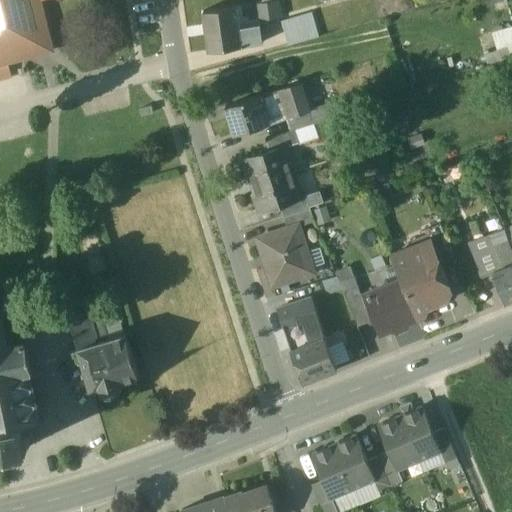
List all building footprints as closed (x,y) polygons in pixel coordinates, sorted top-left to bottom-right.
[(0,0),(0,62),(24,56),(21,44),(49,37),(39,0),(0,0)] [(249,0),(237,0),(238,6),(238,7),(242,6),(243,19),(249,18),(249,21),(260,19),(258,3),(250,4),(249,0)] [(259,3),(258,3),(260,19),(260,20),(261,20),(284,17),(281,0),(266,2),(259,3)] [(238,6),(205,11),(210,51),(244,46),(238,7),(238,6)] [(249,21),(249,18),(243,19),(242,6),(238,7),(244,46),(256,44),(254,29),(262,27),(261,20),(260,20),(260,19),(249,21)] [(309,39),(302,16),(284,21),(290,44),(309,39)] [(262,27),(254,29),(256,44),(265,43),(262,27)] [(299,83),(279,90),(288,117),(309,111),(299,83)] [(259,96),(268,123),(288,117),(279,90),(259,96)] [(259,96),(227,106),(236,135),(268,124),(268,123),(259,96)] [(142,116),(153,113),(152,106),(140,109),(142,116)] [(309,111),(288,117),(292,131),(296,129),(313,124),(309,111)] [(292,131),(270,138),(274,148),(283,146),(284,147),(300,142),(296,129),(292,131)] [(274,148),(243,158),(249,177),(252,176),(255,184),(292,173),(284,147),(283,146),(274,148)] [(292,173),(255,184),(258,194),(254,195),(260,212),(281,205),(300,199),(300,198),(292,173)] [(300,199),(281,205),(285,217),(311,209),(306,196),(300,198),(300,199)] [(311,209),(285,217),(289,229),(299,226),(299,227),(316,222),(311,209)] [(423,229),(428,241),(430,240),(438,260),(452,254),(439,223),(423,229)] [(289,229),(259,239),(274,285),(314,272),(299,227),(299,226),(289,229)] [(504,230),(492,234),(495,242),(507,238),(504,230)] [(495,242),(492,234),(468,243),(482,278),(494,274),(493,273),(504,268),(495,242)] [(511,265),(511,248),(507,238),(495,242),(504,268),(511,265)] [(438,260),(430,240),(428,241),(414,246),(410,255),(402,258),(399,251),(391,255),(401,280),(416,317),(424,314),(426,308),(446,300),(450,290),(438,260)] [(511,265),(504,268),(493,273),(494,274),(506,304),(511,301),(511,265)] [(354,276),(340,282),(344,293),(358,288),(354,276)] [(401,280),(365,294),(376,319),(378,325),(386,329),(392,327),(398,330),(405,328),(407,321),(416,317),(401,280)] [(358,288),(344,293),(358,327),(372,321),(358,288)] [(84,293),(65,299),(71,321),(91,315),(84,293)] [(337,369),(311,297),(278,309),(304,381),(337,369)] [(13,324),(6,326),(4,317),(7,315),(5,313),(3,315),(0,313),(0,436),(3,451),(9,450),(9,451),(23,449),(23,447),(29,446),(27,439),(29,438),(32,434),(31,429),(25,427),(24,423),(39,420),(43,423),(45,421),(40,418),(37,403),(40,402),(39,400),(36,401),(33,386),(36,385),(36,384),(33,384),(30,371),(33,370),(35,372),(36,370),(33,368),(28,342),(30,339),(38,337),(34,318),(13,322),(13,324)] [(91,315),(71,321),(79,348),(108,339),(101,318),(92,321),(91,315)] [(108,339),(79,348),(92,391),(102,388),(104,394),(123,388),(122,382),(140,377),(127,333),(108,339)] [(422,407),(400,416),(419,460),(440,451),(441,451),(433,433),(422,407)] [(400,416),(378,425),(389,451),(397,470),(398,469),(419,460),(400,416)] [(444,428),(433,433),(441,451),(440,451),(445,463),(457,457),(444,428)] [(367,460),(356,435),(334,444),(353,489),(374,479),(375,479),(367,460)] [(334,444),(312,454),(323,480),(331,498),(332,498),(353,489),(334,444)] [(389,451),(378,456),(391,485),(403,480),(398,469),(397,470),(389,451)] [(391,485),(378,456),(367,460),(375,479),(374,479),(379,490),(391,485)] [(331,498),(323,480),(312,484),(323,511),(337,511),(332,498),(331,498)] [(276,511),(267,483),(243,492),(242,490),(225,496),(230,511),(276,511)] [(225,496),(181,510),(181,511),(230,511),(225,496)]
